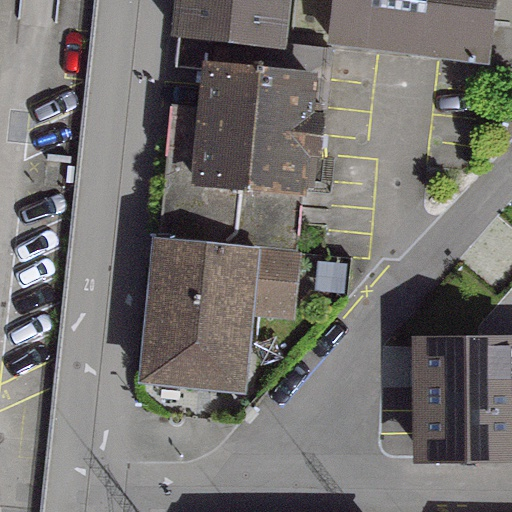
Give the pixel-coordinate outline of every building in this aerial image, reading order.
[(175,37),(176,38),(274,47),(275,43),(279,0),(178,0),(175,33),(175,37)] [(332,0),(327,42),(489,65),(497,0),(332,0)] [(171,105),(157,240),(289,253),(295,192),(317,194),(331,49),(275,43),(274,47),(176,38),(173,67),(203,70),(199,108),(171,105)] [(154,240),(154,242),(140,379),(218,387),(221,365),(238,366),(244,311),(287,316),(293,254),(289,253),(157,240),(154,240)] [(498,343),(419,344),(420,458),(511,458),(511,426),(504,427),(504,376),(511,376),(511,242),(499,242),(494,249),(498,343)]
